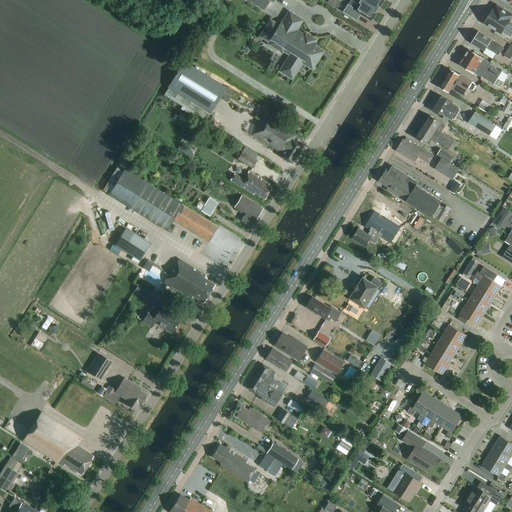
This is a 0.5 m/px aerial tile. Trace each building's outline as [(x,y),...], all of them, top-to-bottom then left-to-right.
[(341,4),(335,0),(330,0),(328,4),(337,10),(341,4)] [(352,7),(347,14),(360,23),(365,16),(375,22),(388,1),(386,0),(366,0),(359,11),(352,7)] [(511,16),(511,14),(497,5),(494,9),(493,9),(484,23),(501,34),(504,29),(511,34),(511,33),(511,23),(509,22),(511,16)] [(294,31),(301,21),(289,14),(283,24),(281,23),(280,24),(270,18),(259,35),(271,43),(270,44),(282,52),(283,50),(291,55),(281,71),(291,78),(301,62),(311,68),(312,67),(314,68),(318,61),(317,60),(321,52),(313,47),(315,44),(310,42),(311,41),(306,37),(305,38),(294,31)] [(499,53),(502,47),(500,46),(501,46),(488,38),(485,37),(478,33),(472,42),(485,50),(486,48),(496,54),(497,52),(499,53)] [(485,70),(497,78),(501,73),(489,65),(490,63),(468,50),(463,56),(485,70)] [(485,70),(463,56),(459,63),(499,89),(503,82),(497,79),(497,78),(485,70)] [(210,114),(226,88),(183,62),(167,88),(210,114)] [(473,91),(477,85),(472,82),(473,80),(461,73),(459,75),(449,69),(438,87),(449,93),(452,88),(457,92),(458,91),(464,95),(468,88),(473,91)] [(451,119),(458,107),(453,104),(453,103),(442,96),(434,109),(445,116),(443,119),(447,121),(449,118),(451,119)] [(507,114),(511,105),(511,102),(503,97),(499,102),(505,105),(501,111),(507,114)] [(180,114),(177,119),(187,125),(190,120),(180,114)] [(490,137),(495,127),(474,114),(468,124),(490,137)] [(291,164),(302,147),(292,141),(295,135),(265,116),(253,135),(283,154),(281,157),(291,164)] [(448,150),(453,141),(454,140),(441,132),(445,125),(429,116),(423,126),(438,136),(438,137),(444,141),(442,146),(448,150)] [(430,138),(442,146),(444,141),(438,137),(438,136),(423,126),(416,137),(427,144),(430,138)] [(237,147),(240,143),(226,135),(223,138),(237,147)] [(434,156),(406,138),(404,141),(403,140),(396,151),(415,163),(419,156),(429,163),(430,163),(434,156)] [(181,144),(177,149),(190,158),(193,153),(181,144)] [(437,155),(442,158),(450,163),(454,157),(440,149),(437,155)] [(244,150),(243,153),(242,153),(237,160),(252,168),(258,158),(244,150)] [(459,169),(450,163),(442,158),(435,169),(452,180),(459,169)] [(441,224),(451,208),(446,205),(445,208),(439,204),(441,201),(413,183),(414,180),(392,166),(389,171),(386,170),(379,182),(389,188),(387,190),(406,202),(406,201),(441,224)] [(103,191),(128,207),(144,182),(124,169),(123,172),(117,168),(103,191)] [(230,181),(239,187),(253,195),(254,193),(264,200),(271,189),(267,187),(269,185),(249,172),(244,180),(234,174),(230,181)] [(144,182),(128,207),(166,231),(173,220),(208,242),(217,227),(144,182)] [(453,186),(450,190),(455,194),(458,189),(453,186)] [(251,228),(263,209),(241,196),(234,208),(245,215),(241,221),(251,228)] [(201,211),(210,216),(218,202),(209,197),(201,211)] [(507,228),(511,217),(511,209),(504,205),(496,223),(507,228)] [(385,221),(380,218),(381,216),(375,212),(365,228),(374,234),(372,236),(359,228),(352,239),(367,248),(370,242),(375,245),(380,238),(391,245),(402,228),(386,219),(385,221)] [(126,228),(115,245),(140,260),(150,244),(126,228)] [(511,241),(510,245),(502,257),(511,263),(511,241)] [(153,269),(157,262),(151,258),(147,265),(153,269)] [(204,303),(215,285),(204,279),(206,276),(179,259),(164,282),(191,299),(193,297),(204,303)] [(471,261),(467,267),(473,271),(477,264),(471,261)] [(480,273),(477,272),(474,277),(481,281),(478,286),(495,296),(501,286),(494,282),(497,276),(483,267),(480,273)] [(384,284),(374,277),(371,282),(364,278),(359,285),(355,291),(355,292),(351,299),(365,308),(378,287),(381,289),(384,284)] [(135,291),(149,300),(152,294),(138,285),(135,291)] [(489,306),(495,296),(478,286),(472,295),(489,306)] [(466,305),(483,316),(489,306),(472,295),(466,305)] [(335,322),(341,312),(331,306),(330,308),(312,297),(306,307),(328,321),(330,319),(335,322)] [(171,334),(180,320),(160,308),(154,303),(148,312),(142,322),(151,328),(154,323),(171,334)] [(477,326),(483,316),(466,305),(460,315),(477,326)] [(443,335),(460,346),(466,336),(449,325),(443,335)] [(318,331),(313,339),(324,347),(330,339),(318,331)] [(293,339),(282,332),(276,343),(274,346),(298,361),(307,347),(293,338),(293,339)] [(454,355),(460,346),(443,335),(437,345),(454,355)] [(418,347),(423,350),(427,345),(421,342),(418,347)] [(431,355),(448,365),(454,355),(437,345),(431,355)] [(286,372),(293,361),(273,348),(265,359),(286,372)] [(316,362),(336,375),(344,363),(324,349),(316,362)] [(100,355),(89,372),(99,379),(111,361),(100,355)] [(442,375),(448,365),(431,355),(425,365),(442,375)] [(381,356),(371,373),(382,380),(392,363),(381,356)] [(278,390),(284,392),(288,385),(278,379),(277,380),(270,376),(273,371),(263,364),(255,376),(266,383),(269,384),(278,390)] [(318,377),(330,384),(334,377),(323,370),(318,377)] [(275,407),(284,392),(278,390),(269,384),(266,383),(255,376),(248,388),(263,397),(261,400),(273,407),(275,407)] [(302,383),(312,390),(317,383),(307,376),(302,383)] [(139,406),(146,396),(137,390),(138,388),(124,379),(115,393),(128,401),(126,404),(136,410),(138,406),(139,406)] [(97,394),(102,397),(103,395),(106,390),(101,387),(97,394)] [(103,395),(102,397),(114,404),(118,397),(112,394),(106,390),(103,395)] [(324,409),(329,402),(312,391),(307,398),(324,409)] [(422,415),(433,398),(423,392),(412,409),(410,407),(407,412),(413,416),(416,411),(421,414),(422,415)] [(432,421),(442,404),(433,398),(422,415),(421,414),(417,420),(422,422),(425,417),(430,420),(432,421)] [(442,427),(452,410),(442,404),(432,421),(430,420),(427,426),(432,428),(435,423),(442,427)] [(251,411),(246,408),(241,405),(236,413),(238,414),(237,416),(264,434),(272,422),(262,416),(252,409),(251,411)] [(292,428),(298,420),(282,410),(275,419),(285,425),(286,424),(292,428)] [(452,410),(442,427),(448,431),(445,436),(451,439),(454,435),(452,433),(462,416),(452,410)] [(82,475),(93,456),(76,445),(81,438),(41,413),(23,441),(63,467),(65,464),(82,475)] [(404,421),(401,425),(407,429),(410,424),(404,421)] [(400,426),(397,431),(402,435),(405,429),(400,426)] [(282,429),(279,436),(288,439),(290,432),(282,429)] [(429,473),(438,458),(421,448),(425,442),(408,432),(403,441),(415,448),(408,459),(429,473)] [(425,433),(422,438),(429,442),(432,437),(425,433)] [(345,436),(341,441),(351,447),(354,442),(345,436)] [(494,446),(511,457),(511,455),(511,443),(500,436),(494,446)] [(447,442),(444,447),(449,450),(452,445),(447,442)] [(247,483),(256,470),(246,464),(247,461),(220,444),(212,457),(222,464),(220,466),(247,483)] [(298,461),(298,460),(290,455),(273,444),(267,453),(292,469),(298,461)] [(0,452),(0,463),(5,466),(13,451),(3,446),(0,452)] [(511,466),(507,464),(511,457),(494,446),(488,456),(505,467),(504,468),(509,472),(511,467),(511,466)] [(369,458),(359,451),(354,459),(364,465),(369,458)] [(279,478),(282,473),(279,470),(282,464),(266,454),(259,466),(279,478)] [(501,473),(504,468),(505,467),(488,456),(482,466),(499,477),(497,479),(502,482),(505,476),(501,473)] [(200,457),(196,463),(231,486),(235,480),(200,457)] [(342,464),(348,468),(353,461),(348,457),(342,464)] [(399,472),(389,488),(395,492),(409,501),(415,490),(417,491),(422,483),(413,478),(416,473),(403,464),(398,472),(399,472)] [(5,465),(0,474),(0,475),(13,483),(19,474),(5,465)] [(54,480),(57,475),(49,471),(46,476),(54,480)] [(13,483),(0,475),(0,488),(7,493),(13,483)] [(326,482),(322,487),(327,491),(331,485),(326,482)] [(502,496),(488,487),(485,492),(475,486),(469,496),(486,507),(489,501),(496,505),(502,496)] [(372,489),(368,496),(373,499),(377,492),(372,489)] [(190,500),(181,494),(169,511),(212,511),(191,498),(190,500)] [(385,496),(378,507),(383,510),(381,511),(396,511),(400,506),(385,496)] [(483,511),(486,507),(469,496),(463,506),(465,508),(462,511),(483,511)] [(33,511),(34,510),(22,502),(15,497),(8,507),(14,511),(33,511)] [(328,503),(324,509),(328,511),(332,511),(335,507),(328,503)]
